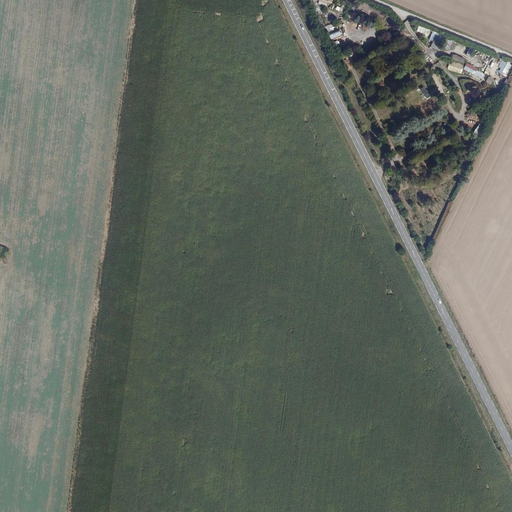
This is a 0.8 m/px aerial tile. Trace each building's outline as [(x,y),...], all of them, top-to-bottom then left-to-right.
[(325,27),(327,34),(334,32),(331,25),(325,27)] [(419,26),(416,32),(428,36),(430,31),(419,26)] [(438,49),(442,37),(431,33),(429,39),(432,40),(429,46),(438,49)] [(446,39),(443,48),(449,49),(452,41),(446,39)] [(450,60),(463,65),(465,59),(452,54),(450,60)] [(460,74),(463,65),(450,60),(446,70),(460,74)] [(501,61),(498,73),(507,76),(510,64),(501,61)] [(477,69),(466,63),(463,68),(473,74),(474,71),(476,70),(477,69)] [(474,71),(473,74),(482,79),(484,75),(476,70),(474,71)] [(422,101),(429,98),(424,87),(417,90),(422,101)]
